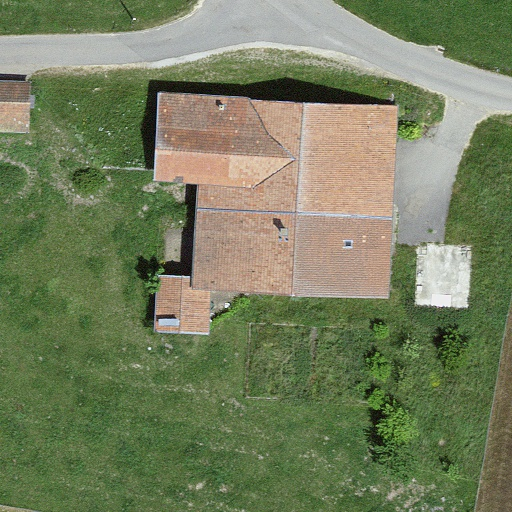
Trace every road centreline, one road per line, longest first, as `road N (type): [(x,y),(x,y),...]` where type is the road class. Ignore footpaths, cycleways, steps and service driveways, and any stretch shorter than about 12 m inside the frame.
road 1 (unclassified): [(238,0),(185,38),(0,51)]
road 2 (unclassified): [(511,93),(406,61),(287,0)]
